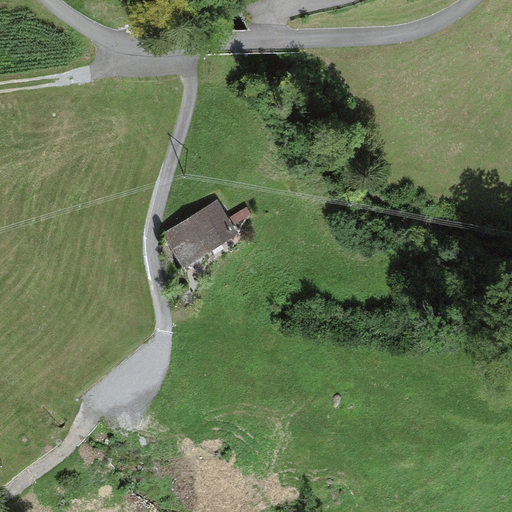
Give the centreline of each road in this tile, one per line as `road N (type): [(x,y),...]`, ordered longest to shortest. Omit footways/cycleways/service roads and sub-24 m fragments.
road 1 (unclassified): [(470,0),(392,35),(192,50),(118,43),(48,0)]
road 2 (track): [(192,50),(191,93),(153,228),(166,316),(162,348),(135,387)]
road 3 (track): [(0,85),(93,70),(128,45)]
